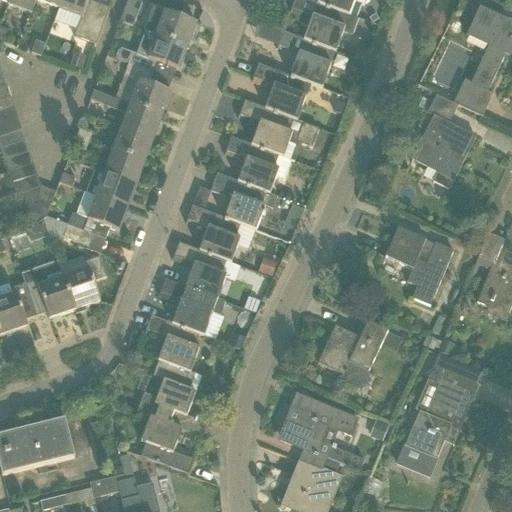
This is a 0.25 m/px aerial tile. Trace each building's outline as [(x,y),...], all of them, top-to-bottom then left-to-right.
[(35,1),(35,0),(9,0),(8,5),(30,14),(35,1)] [(35,0),(35,1),(58,9),(61,0),(35,0)] [(89,0),(61,0),(58,9),(82,18),(74,38),(96,46),(110,10),(89,2),(89,0)] [(142,5),(129,0),(128,0),(119,23),(133,29),(142,5)] [(173,0),(166,0),(163,10),(193,20),(197,8),(173,0)] [(344,15),(317,4),(305,0),(295,0),(291,10),(304,15),(301,25),(308,28),(304,41),(331,52),(335,53),(342,34),(351,37),(357,20),(349,17),(344,15)] [(318,0),(317,4),(344,15),(349,17),(355,0),(318,0)] [(464,82),(454,105),(458,107),(482,119),(493,96),(488,93),(509,49),(511,50),(511,22),(480,7),(466,38),(489,48),(471,86),(464,82)] [(152,9),(143,32),(188,49),(197,25),(152,9)] [(9,32),(0,29),(0,43),(4,45),(9,32)] [(128,65),(153,75),(157,64),(179,72),(188,49),(143,32),(143,33),(144,33),(136,55),(132,54),(128,65)] [(331,52),(304,41),(283,33),(278,47),(298,55),(290,78),(306,84),(321,90),(330,66),(326,64),(331,52)] [(31,55),(40,58),(45,45),(36,42),(31,55)] [(357,50),(354,60),(362,64),(364,64),(368,54),(357,50)] [(85,58),(74,54),(69,66),(80,70),(85,58)] [(357,77),(362,64),(354,60),(349,74),(357,77)] [(139,83),(130,105),(162,117),(171,94),(149,85),(153,75),(128,65),(123,77),(139,83)] [(306,84),(290,78),(258,66),(253,80),(273,88),(265,110),(292,120),(297,122),(306,98),(301,96),(306,84)] [(0,100),(10,97),(7,86),(0,87),(0,100)] [(127,115),(122,129),(153,141),(162,117),(130,105),(130,106),(93,92),(90,101),(127,115)] [(334,106),(336,96),(317,92),(315,103),(334,106)] [(449,191),(476,138),(460,130),(457,135),(448,130),(450,126),(449,125),(458,107),(454,105),(436,96),(427,115),(433,118),(411,161),(428,169),(430,165),(439,170),(433,183),(449,191)] [(0,100),(0,113),(14,108),(10,97),(0,100)] [(287,133),(292,120),(265,110),(245,102),(239,116),(260,124),(251,146),(251,148),(278,158),(283,159),(292,135),(287,133)] [(0,125),(18,119),(14,108),(0,113),(0,125)] [(0,125),(0,138),(22,131),(18,119),(0,125)] [(303,125),(296,144),(311,149),(318,130),(303,125)] [(89,143),(93,134),(80,129),(76,138),(89,143)] [(122,129),(113,152),(145,164),(153,141),(122,129)] [(26,142),(22,131),(0,138),(0,149),(0,150),(26,142)] [(76,138),(73,147),(86,152),(89,143),(76,138)] [(246,160),(238,183),(265,193),(269,195),(278,171),(274,170),(278,158),(251,148),(251,146),(231,139),(226,152),(246,160)] [(0,150),(4,162),(29,153),(26,142),(0,150)] [(398,143),(395,149),(406,155),(409,149),(398,143)] [(136,187),(145,164),(113,152),(104,175),(98,173),(136,187)] [(8,174),(33,165),(29,153),(4,162),(8,174)] [(12,185),(37,176),(33,165),(8,174),(12,185)] [(96,198),(128,210),(136,187),(98,173),(95,172),(86,194),(96,198)] [(59,184),(72,189),(76,180),(63,175),(59,184)] [(16,196),(40,188),(41,188),(37,176),(12,185),(16,196)] [(233,197),(224,220),(240,226),(256,233),(265,207),(260,205),(265,193),(238,183),(217,176),(212,189),(233,197)] [(201,187),(195,205),(206,208),(212,191),(201,187)] [(32,209),(40,188),(16,196),(21,212),(32,209)] [(56,193),(41,188),(40,188),(32,209),(21,212),(28,232),(46,219),(56,193)] [(119,234),(128,210),(96,198),(87,220),(72,214),(67,227),(68,227),(93,237),(106,241),(110,230),(119,234)] [(293,207),(288,219),(299,223),(304,211),(293,207)] [(199,252),(226,263),(231,265),(241,240),(235,238),(240,226),(224,220),(192,208),(187,222),(208,230),(199,252)] [(89,248),(93,237),(68,227),(64,239),(89,248)] [(385,259),(413,271),(415,267),(424,271),(423,275),(412,300),(429,308),(453,253),(435,245),(434,247),(425,243),(426,241),(398,229),(385,259)] [(511,255),(501,251),(504,244),(499,241),(502,234),(491,229),(478,260),(494,266),(477,304),(508,317),(511,308),(511,255)] [(185,289),(213,299),(217,301),(226,277),(222,275),(226,263),(199,252),(179,244),(173,258),(194,266),(190,277),(185,289)] [(100,259),(84,264),(86,272),(63,280),(74,312),(100,303),(93,284),(106,279),(100,259)] [(264,260),(259,274),(272,278),(277,264),(264,260)] [(24,286),(34,315),(45,311),(49,321),(74,312),(63,280),(58,263),(21,276),(24,286)] [(213,299),(185,289),(165,281),(160,295),(180,303),(172,325),(199,336),(204,337),(213,314),(208,312),(213,299)] [(34,315),(24,286),(10,291),(12,297),(0,301),(0,332),(2,337),(28,328),(24,318),(34,315)] [(248,299),(243,311),(255,315),(260,303),(248,299)] [(151,318),(146,331),(167,339),(152,378),(164,382),(164,383),(190,392),(196,376),(190,374),(199,350),(194,349),(199,336),(172,325),(151,318)] [(402,340),(388,333),(368,324),(360,340),(335,329),(318,365),(342,377),(340,382),(360,392),(368,375),(382,346),(397,353),(402,340)] [(245,340),(234,336),(229,347),(240,352),(245,340)] [(434,349),(437,342),(427,338),(422,347),(433,352),(434,349)] [(442,344),(439,351),(438,354),(450,359),(454,347),(442,343),(442,344)] [(405,448),(436,462),(445,443),(444,442),(448,432),(457,436),(471,402),(472,403),(479,387),(476,386),(440,371),(434,386),(439,388),(427,417),(419,413),(405,448)] [(155,421),(181,432),(202,440),(209,422),(194,416),(192,420),(187,418),(196,394),(190,392),(164,383),(158,400),(144,395),(137,415),(150,419),(155,421)] [(320,471),(325,459),(359,474),(364,463),(335,451),(336,449),(333,447),(338,433),(350,438),(357,422),(300,398),(294,413),(291,412),(292,410),(290,409),(283,428),(287,430),(282,443),(305,452),(300,463),(320,471)] [(145,445),(140,459),(188,477),(194,462),(173,454),(181,432),(155,421),(150,419),(141,443),(145,445)] [(0,437),(0,471),(2,478),(74,460),(65,422),(0,437)] [(388,428),(376,423),(370,438),(382,443),(388,428)] [(122,437),(114,439),(116,449),(125,447),(122,437)] [(282,507),(293,511),(327,511),(341,480),(320,471),(300,463),(282,507)] [(89,485),(90,490),(91,490),(93,500),(118,494),(116,484),(115,479),(89,485)] [(116,484),(118,494),(136,490),(134,479),(116,484)] [(69,506),(77,505),(84,503),(85,507),(85,508),(89,509),(95,508),(93,500),(91,490),(90,490),(67,496),(69,506)] [(42,511),(44,511),(69,506),(67,496),(40,503),(42,511)]
